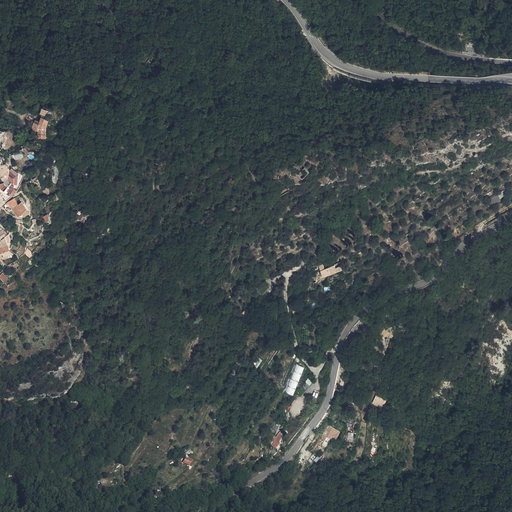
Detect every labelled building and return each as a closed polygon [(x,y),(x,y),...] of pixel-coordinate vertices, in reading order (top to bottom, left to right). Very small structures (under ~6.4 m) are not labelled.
[(43,121),(40,128),(35,125),(33,128),(32,130),(32,132),(32,133),(38,134),(37,144),(44,144),(44,140),(45,140),(46,133),(50,125),(43,121)] [(6,158),(0,163),(0,171),(2,175),(13,167),(6,158)] [(10,174),(13,168),(13,167),(2,175),(5,178),(10,174)] [(17,174),(13,168),(10,174),(5,178),(0,180),(0,193),(1,193),(7,200),(9,198),(13,194),(11,191),(13,187),(15,185),(15,184),(17,184),(19,175),(17,174)] [(38,173),(34,176),(42,181),(42,180),(41,178),(42,176),(38,173)] [(34,186),(39,183),(42,181),(34,176),(31,180),(34,186)] [(489,197),(492,203),(501,199),(499,193),(489,197)] [(12,205),(13,206),(18,202),(15,197),(8,201),(12,205)] [(19,203),(18,202),(13,206),(20,213),(28,207),(23,200),(19,203)] [(4,251),(13,247),(10,243),(14,241),(13,234),(4,237),(6,242),(0,242),(0,246),(1,246),(4,251)] [(380,246),(383,252),(389,248),(386,243),(380,246)] [(6,253),(16,251),(13,247),(4,251),(1,246),(0,246),(0,255),(3,257),(6,253)] [(342,260),(337,262),(336,260),(322,266),(325,273),(344,265),(342,260)] [(382,404),(384,396),(378,394),(375,402),(382,404)] [(351,432),(346,432),(346,429),(343,428),(343,438),(350,438),(351,432)] [(353,439),(354,429),(346,429),(346,432),(351,432),(350,438),(353,439)] [(113,475),(116,473),(115,470),(109,473),(107,474),(109,479),(113,477),(113,475)] [(102,476),(98,478),(99,481),(102,479),(103,482),(110,479),(109,479),(107,474),(102,476)]
